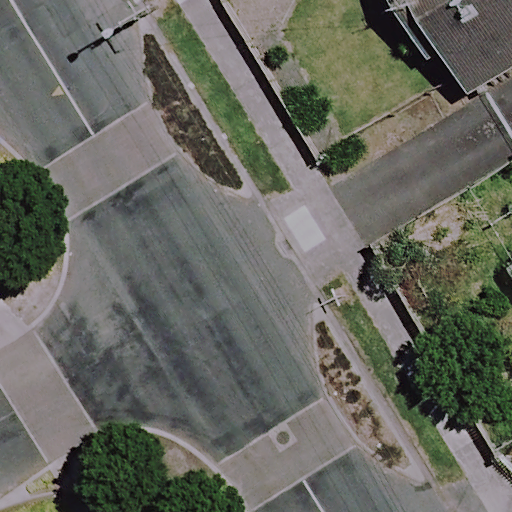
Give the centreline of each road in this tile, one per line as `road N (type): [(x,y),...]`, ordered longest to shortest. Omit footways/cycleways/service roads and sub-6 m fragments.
road 1 (residential): [(194,305),(7,0)]
road 2 (residential): [(322,511),(194,305)]
road 3 (residential): [(194,305),(0,423)]
